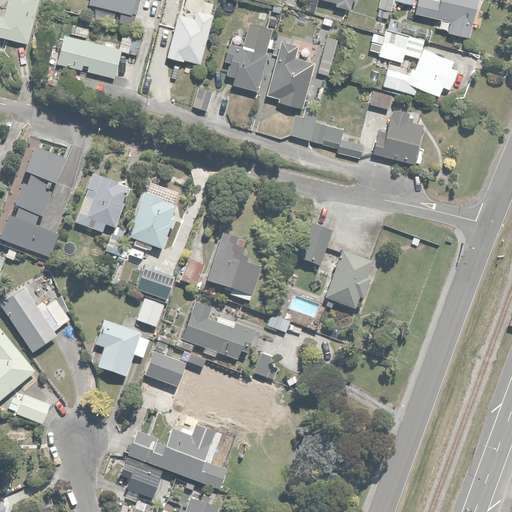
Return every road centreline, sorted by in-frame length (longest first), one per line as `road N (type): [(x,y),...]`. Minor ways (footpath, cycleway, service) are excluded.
road 1 (residential): [(0,102),(489,224)]
road 2 (residential): [(489,224),(381,511)]
